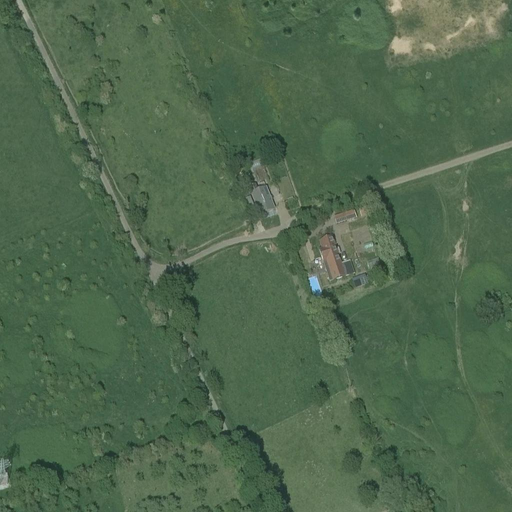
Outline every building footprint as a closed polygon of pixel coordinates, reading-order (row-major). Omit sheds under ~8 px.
[(258,184),(248,188),(251,194),(259,217),(274,211),(265,189),(261,190),(258,184)] [(366,206),(358,209),(361,218),(368,215),(366,206)] [(344,214),(333,218),(336,226),(347,222),(344,214)] [(342,230),(334,231),(339,257),(347,255),(342,230)] [(319,242),(322,250),(319,251),(329,283),(345,278),(341,265),(340,265),(332,238),(319,242)] [(365,279),(353,283),(356,289),(366,284),(365,279)] [(0,490),(9,488),(6,475),(0,476),(0,490)]
